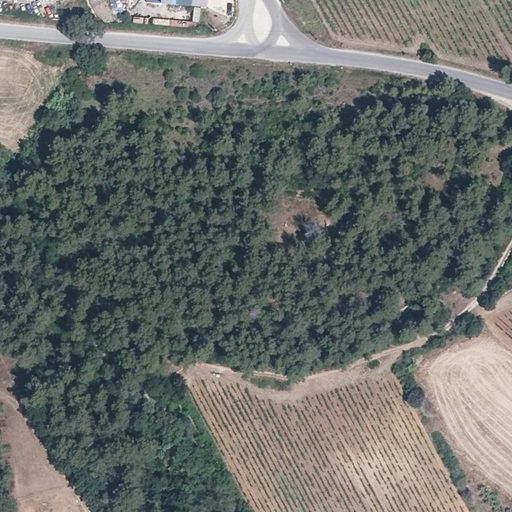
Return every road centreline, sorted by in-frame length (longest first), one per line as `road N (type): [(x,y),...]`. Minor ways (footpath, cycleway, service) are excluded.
road 1 (tertiary): [(0,29),(285,53),(457,74),(511,91)]
road 2 (track): [(511,245),(472,306),(401,349),(313,378),(192,368)]
